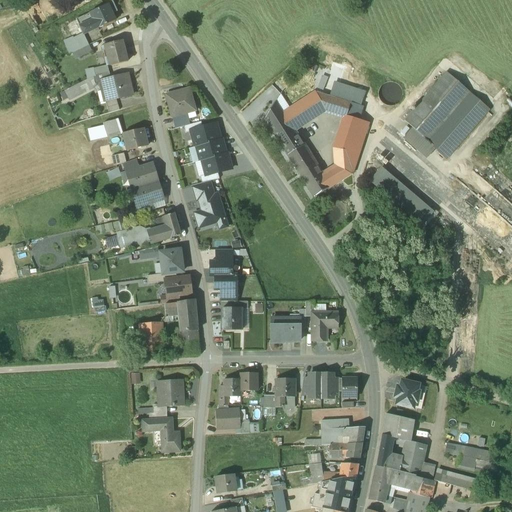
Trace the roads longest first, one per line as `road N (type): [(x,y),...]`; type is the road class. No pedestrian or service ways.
road 1 (tertiary): [(166,21),(342,277),(373,361)]
road 2 (residential): [(166,21),(148,62),(196,273),(205,362)]
road 3 (track): [(205,362),(0,371)]
road 4 (residential): [(373,361),(205,362)]
road 5 (tertiary): [(373,361),(376,409),(359,511)]
road 6 (residential): [(205,362),(195,511)]
road 7 (track): [(373,362),(511,403)]
